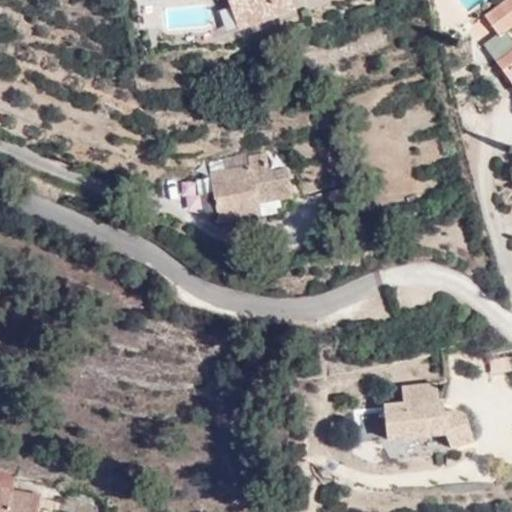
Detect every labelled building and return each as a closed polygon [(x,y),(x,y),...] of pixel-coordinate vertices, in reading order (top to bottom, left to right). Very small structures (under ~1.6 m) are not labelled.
[(225,0),(236,33),(340,0),(225,0)] [(511,0),(502,0),(483,15),(495,33),(479,45),(511,87),(511,41),(505,32),(511,26),(511,0)] [(359,159),(350,150),(337,161),(346,172),(359,159)] [(246,163),(206,170),(216,223),(258,215),(256,202),(288,196),(282,165),(265,169),(261,151),(244,154),(246,163)] [(399,400),(379,403),(384,439),(443,434),(447,448),(470,441),(461,414),(458,411),(451,408),(441,410),(440,397),(434,397),(432,380),(397,384),(399,400)] [(11,498),(14,484),(0,481),(0,511),(37,511),(39,505),(11,498)]
